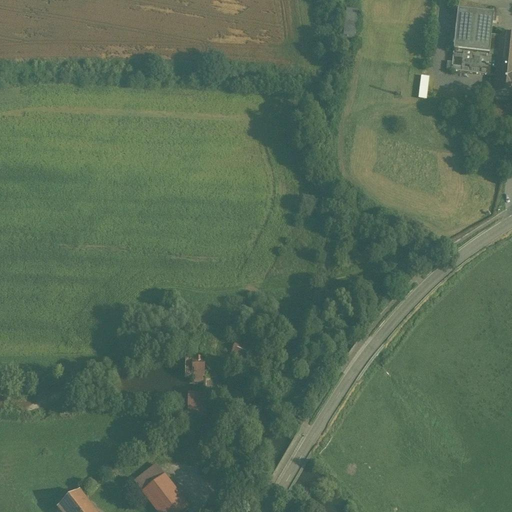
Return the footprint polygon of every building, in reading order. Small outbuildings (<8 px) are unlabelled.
[(453,53),(457,13),(493,17),(493,14),(454,10),(450,53),(453,53)] [(358,12),(346,11),(342,41),(355,43),(358,12)] [(511,39),(491,38),(492,24),(496,24),(496,19),(493,18),(493,17),(457,13),(453,53),(451,74),(495,78),(493,97),(511,99),(511,39)] [(251,351),(235,344),(230,356),(246,363),(251,351)] [(204,378),(204,362),(185,362),(185,369),(184,377),(189,377),(189,382),(203,382),(203,378),(204,378)] [(205,396),(190,395),(188,402),(189,418),(204,418),(205,396)] [(164,476),(142,493),(156,511),(184,511),(189,508),(164,476)] [(57,511),(92,511),(79,494),(57,511)]
